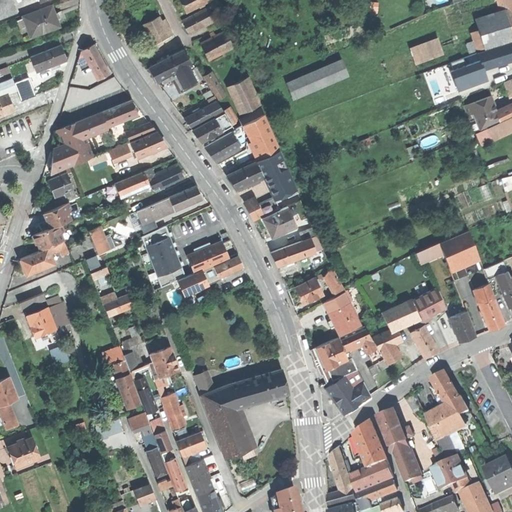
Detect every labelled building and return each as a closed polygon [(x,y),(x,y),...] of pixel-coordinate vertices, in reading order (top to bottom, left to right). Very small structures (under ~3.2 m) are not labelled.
[(0,0),(0,14),(9,11),(8,7),(13,5),(11,0),(0,0)] [(182,0),(184,2),(187,9),(205,0),(182,0)] [(497,0),(500,11),(506,9),(503,0),(497,0)] [(511,0),(503,0),(506,9),(511,30),(511,29),(511,0)] [(28,24),(32,35),(61,24),(57,15),(53,4),(25,15),(25,16),(28,24)] [(186,26),(189,33),(215,20),(208,6),(182,19),(186,26)] [(484,48),(511,38),(511,32),(511,30),(506,9),(500,11),(475,19),(479,30),(484,47),(484,48)] [(145,21),(156,42),(174,33),(163,12),(145,21)] [(21,27),(28,24),(25,16),(18,19),(21,27)] [(204,50),(208,58),(233,46),(225,30),(215,35),(212,36),(200,42),(204,50)] [(469,52),(484,47),(479,30),(471,32),(474,41),(467,43),(469,52)] [(411,48),(416,62),(442,53),(437,39),(411,48)] [(481,66),(511,56),(511,42),(477,53),(479,60),(481,66)] [(97,77),(98,79),(110,73),(102,58),(94,44),(82,50),(88,61),(91,66),(97,77)] [(32,57),(37,70),(51,65),(58,62),(66,59),(64,53),(61,45),(32,57)] [(183,48),(177,51),(185,65),(190,63),(183,48)] [(81,64),(88,61),(82,50),(81,51),(79,59),(81,64)] [(152,74),(157,80),(172,72),(185,65),(177,51),(147,67),(152,74)] [(286,82),(293,99),(348,75),(341,58),(286,82)] [(481,66),(479,60),(450,70),(457,90),(486,80),(481,66)] [(190,63),(185,65),(172,72),(174,76),(193,66),(190,63)] [(0,67),(0,80),(11,76),(7,64),(0,67)] [(219,100),(228,94),(213,69),(204,74),(219,100)] [(0,94),(7,92),(16,88),(14,82),(11,76),(0,80),(0,94)] [(235,99),(240,111),(259,103),(247,76),(228,84),(235,99)] [(21,79),(14,82),(16,88),(21,100),(28,97),(27,92),(24,86),(21,79)] [(508,96),(511,94),(511,79),(503,83),(508,96)] [(487,90),(468,97),(474,113),(481,130),(500,121),(496,112),(487,90)] [(0,94),(0,114),(4,113),(13,109),(10,102),(7,92),(0,94)] [(467,116),(474,113),(468,97),(460,100),(467,116)] [(101,111),(107,126),(138,114),(135,108),(132,99),(101,111)] [(216,100),(206,106),(211,117),(222,111),(216,100)] [(511,105),(496,112),(500,121),(511,115),(511,105)] [(192,127),(211,117),(206,106),(184,118),(188,123),(192,127)] [(108,128),(107,126),(101,111),(56,129),(62,144),(52,148),(50,173),(58,170),(70,165),(93,156),(85,136),(108,128)] [(224,111),(213,117),(221,130),(230,125),(231,126),(232,125),(224,111)] [(264,114),(244,124),(252,140),(251,140),(260,158),(279,149),(264,114)] [(202,141),(221,130),(213,117),(193,129),(197,135),(202,141)] [(126,131),(130,141),(155,130),(149,122),(126,131)] [(133,149),(137,157),(166,145),(161,137),(155,130),(130,141),(133,149)] [(231,132),(205,146),(210,152),(216,160),(239,147),(234,138),(231,132)] [(112,158),(133,149),(130,141),(109,150),(112,158)] [(279,151),(259,160),(276,196),(277,198),(296,189),(279,151)] [(264,178),(257,162),(227,176),(233,184),(238,190),(264,178)] [(154,175),(160,188),(184,177),(181,170),(178,164),(154,175)] [(72,172),(70,165),(58,170),(60,175),(67,173),(68,174),(72,172)] [(144,170),(147,178),(152,176),(148,168),(144,170)] [(138,189),(150,184),(147,178),(144,170),(132,175),(138,189)] [(74,189),(68,174),(67,173),(60,175),(50,180),(53,188),(56,196),(74,189)] [(122,197),(138,189),(132,175),(115,183),(122,197)] [(153,191),(160,188),(154,175),(152,176),(147,178),(150,184),(153,191)] [(169,196),(175,210),(202,198),(199,193),(196,185),(169,196)] [(153,219),(175,210),(169,196),(147,205),(153,219)] [(281,207),(277,198),(276,196),(259,204),(264,215),(281,207)] [(245,202),(248,208),(259,204),(256,197),(245,202)] [(48,224),(49,228),(61,223),(71,219),(68,212),(72,210),(69,202),(44,212),(47,219),(46,220),(48,224)] [(254,219),(264,215),(259,204),(248,208),(254,219)] [(157,229),(153,219),(147,205),(137,210),(142,222),(140,223),(145,234),(157,229)] [(287,207),(263,218),(268,229),(272,237),(296,226),(287,207)] [(64,231),(61,223),(49,228),(32,235),(34,240),(36,243),(38,242),(41,249),(47,246),(63,240),(60,233),(64,231)] [(88,229),(93,241),(103,236),(98,225),(88,229)] [(166,225),(157,229),(145,234),(140,236),(161,286),(178,279),(187,275),(166,225)] [(300,232),(303,240),(311,237),(316,236),(312,228),(300,232)] [(443,254),(449,267),(478,255),(468,230),(438,242),(443,254)] [(93,241),(98,254),(113,247),(108,234),(103,236),(93,241)] [(322,248),(316,236),(311,237),(316,250),(322,248)] [(303,240),(299,242),(304,256),(316,251),(316,250),(311,237),(303,240)] [(64,240),(63,240),(47,246),(50,252),(61,248),(66,246),(64,240)] [(188,255),(196,272),(202,269),(228,258),(225,250),(221,241),(188,255)] [(299,242),(271,252),(276,262),(278,265),(287,262),(293,260),(304,256),(299,242)] [(420,263),(443,254),(438,242),(415,252),(420,263)] [(54,263),(50,252),(47,246),(41,249),(20,258),(23,266),(26,274),(54,263)] [(69,252),(66,246),(61,248),(63,254),(69,252)] [(483,253),(478,255),(483,267),(488,265),(483,253)] [(90,268),(100,264),(96,254),(87,258),(90,268)] [(214,267),(219,276),(243,265),(241,261),(238,256),(214,267)] [(503,259),(488,265),(483,267),(487,278),(495,275),(507,270),(503,259)] [(91,272),(93,278),(109,272),(106,265),(91,272)] [(208,268),(202,270),(205,276),(210,274),(208,268)] [(196,272),(187,275),(178,279),(184,294),(208,284),(205,276),(202,270),(202,269),(196,272)] [(324,275),(336,295),(343,292),(344,291),(331,269),(327,271),(324,275)] [(511,274),(509,275),(507,270),(495,275),(508,307),(511,305),(511,274)] [(300,295),(304,303),(322,294),(314,277),(295,286),(300,295)] [(453,281),(411,299),(419,317),(421,316),(427,313),(446,305),(460,299),(453,281)] [(473,288),(478,300),(493,294),(489,283),(473,288)] [(101,297),(103,302),(117,297),(115,291),(101,297)] [(19,302),(21,308),(45,298),(43,292),(19,302)] [(336,295),(323,302),(328,312),(344,303),(355,326),(359,324),(343,292),(336,295)] [(127,294),(104,303),(108,315),(125,308),(132,306),(127,294)] [(493,294),(478,300),(489,329),(496,327),(503,324),(493,298),(494,297),(493,294)] [(389,329),(390,331),(396,328),(415,319),(419,317),(411,299),(410,298),(381,313),(389,329)] [(446,305),(449,316),(464,310),(460,299),(446,305)] [(356,326),(355,326),(344,303),(328,312),(332,319),(335,325),(340,335),(356,326)] [(48,307),(27,315),(31,325),(35,336),(56,328),(48,307)] [(464,310),(449,316),(459,341),(467,338),(474,335),(464,310)] [(435,328),(427,313),(421,316),(428,331),(435,328)] [(423,325),(419,317),(415,319),(419,327),(423,325)] [(364,325),(337,337),(343,351),(361,343),(373,364),(383,359),(379,351),(371,338),(364,325)] [(436,351),(423,325),(419,327),(410,331),(423,357),(430,354),(436,351)] [(402,340),(396,328),(390,331),(389,329),(387,330),(394,344),(402,340)] [(387,330),(371,338),(379,351),(394,344),(387,330)] [(120,343),(123,352),(124,354),(131,352),(138,349),(138,336),(120,343)] [(318,359),(322,369),(326,367),(346,359),(343,351),(337,337),(313,347),(318,359)] [(379,351),(383,359),(386,364),(387,363),(400,356),(394,344),(379,351)] [(51,348),(56,363),(66,360),(62,345),(51,348)] [(153,361),(159,376),(179,369),(176,361),(171,346),(151,353),(153,361)] [(144,364),(138,349),(131,352),(136,367),(144,364)] [(123,352),(106,359),(108,366),(112,364),(117,377),(129,373),(131,372),(130,370),(124,354),(123,352)] [(136,367),(131,352),(124,354),(130,370),(136,367)] [(350,357),(346,359),(326,367),(331,379),(343,374),(355,369),(350,357)] [(386,364),(383,359),(373,364),(368,367),(372,375),(389,365),(387,363),(386,364)] [(151,369),(154,379),(159,377),(159,376),(153,361),(149,363),(151,369)] [(149,363),(144,364),(136,367),(130,370),(131,372),(132,377),(151,369),(149,363)] [(250,377),(257,401),(289,392),(286,382),(282,368),(250,377)] [(356,369),(355,369),(343,374),(344,376),(326,388),(342,412),(355,404),(370,394),(356,369)] [(194,376),(201,395),(214,390),(206,371),(194,376)] [(436,384),(447,404),(460,397),(459,396),(445,371),(438,375),(432,378),(436,384)] [(140,402),(129,373),(117,377),(127,407),(140,402)] [(159,377),(154,379),(157,387),(162,385),(171,381),(169,374),(159,377)] [(134,380),(138,389),(148,386),(145,376),(134,380)] [(0,380),(0,405),(8,402),(17,398),(9,377),(0,380)] [(237,408),(257,401),(250,377),(229,383),(214,390),(201,395),(225,458),(241,452),(253,448),(237,408)] [(429,388),(441,408),(447,404),(436,384),(429,388)] [(166,395),(162,385),(157,387),(161,397),(166,395)] [(154,399),(148,386),(138,389),(147,413),(157,409),(154,399)] [(175,392),(166,395),(161,397),(164,405),(178,400),(175,392)] [(461,395),(459,396),(460,397),(447,404),(455,418),(461,415),(469,410),(461,395)] [(179,405),(178,400),(164,405),(172,428),(186,423),(183,415),(179,405)] [(18,425),(8,402),(0,405),(0,413),(6,429),(18,425)] [(436,439),(437,439),(447,435),(466,426),(461,415),(455,418),(447,404),(441,408),(426,415),(436,439)] [(391,446),(407,439),(395,409),(387,412),(379,416),(391,446)] [(130,423),(132,428),(139,426),(149,422),(145,413),(144,413),(133,417),(128,418),(130,423)] [(149,418),(152,427),(163,422),(159,414),(149,418)] [(95,426),(99,437),(122,429),(118,418),(95,426)] [(355,433),(369,467),(388,460),(372,420),(363,427),(355,433)] [(154,438),(149,422),(139,426),(144,441),(154,438)] [(152,427),(155,434),(165,430),(163,422),(152,427)] [(161,452),(172,447),(168,437),(165,430),(155,434),(161,452)] [(176,440),(182,455),(186,453),(206,446),(203,439),(200,431),(176,440)] [(447,435),(437,439),(446,458),(464,451),(460,443),(452,446),(447,435)] [(13,454),(17,465),(40,457),(33,437),(25,440),(26,442),(21,444),(21,441),(10,445),(13,454)] [(158,448),(154,438),(144,441),(147,449),(146,450),(147,452),(158,448)] [(408,439),(407,439),(391,446),(395,456),(412,449),(408,439)] [(340,487),(352,484),(340,447),(330,456),(340,487)] [(166,472),(158,448),(147,452),(150,462),(155,476),(166,472)] [(255,454),(253,448),(241,452),(244,459),(255,454)] [(415,456),(412,449),(395,456),(397,463),(415,456)] [(199,452),(188,456),(190,463),(201,458),(199,452)] [(188,456),(186,453),(182,455),(185,465),(190,463),(188,456)] [(441,488),(452,483),(467,477),(457,455),(432,466),(437,478),(441,488)] [(422,475),(415,456),(397,463),(405,482),(412,479),(422,475)] [(511,467),(507,457),(486,467),(492,479),(496,488),(498,492),(511,485),(511,467)] [(165,462),(171,479),(173,484),(175,491),(186,487),(180,470),(176,458),(170,460),(165,462)] [(203,458),(201,458),(190,463),(185,465),(193,483),(208,477),(210,476),(203,458)] [(369,467),(351,474),(358,491),(395,477),(388,460),(369,467)] [(213,488),(208,477),(193,483),(197,494),(213,488)] [(452,483),(456,492),(461,490),(471,486),(467,477),(452,483)] [(157,481),(160,489),(173,484),(171,479),(167,480),(166,478),(157,481)] [(491,490),(496,488),(492,479),(487,481),(491,490)] [(391,481),(371,489),(374,499),(395,491),(393,486),(391,481)] [(471,486),(461,490),(465,498),(470,511),(492,511),(479,482),(471,486)] [(139,503),(155,497),(150,483),(134,489),(139,503)] [(279,511),(299,511),(297,503),(293,486),(276,493),(279,511)] [(217,498),(213,488),(197,494),(203,511),(222,511),(219,504),(217,498)] [(330,508),(358,501),(354,489),(342,492),(328,495),(329,501),(330,508)] [(371,489),(356,495),(359,502),(360,504),(366,502),(374,499),(371,489)] [(452,494),(453,495),(456,502),(465,498),(461,490),(456,492),(452,494)] [(273,511),(279,511),(276,493),(270,497),(273,511)] [(453,495),(448,497),(454,511),(459,509),(456,502),(453,495)] [(426,511),(452,511),(454,511),(448,497),(425,508),(426,511)] [(172,500),(175,508),(181,505),(178,498),(176,499),(172,500)] [(181,501),(185,510),(192,507),(188,498),(181,501)] [(382,505),(384,511),(400,511),(404,510),(402,504),(400,498),(382,505)] [(128,511),(123,500),(106,507),(107,511),(128,511)] [(150,505),(152,511),(160,511),(157,502),(150,505)]
